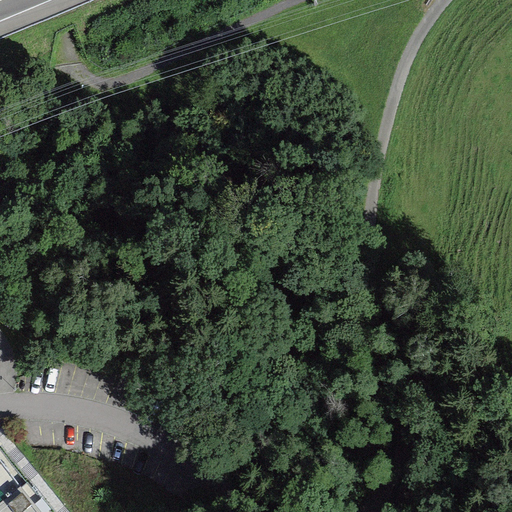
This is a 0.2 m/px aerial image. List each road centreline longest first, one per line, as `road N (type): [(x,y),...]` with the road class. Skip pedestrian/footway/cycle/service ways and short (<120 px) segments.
road 1 (track): [(391,511),(401,451),(383,368),(382,111),(410,48),(447,0)]
road 2 (track): [(2,407),(108,420),(251,511)]
